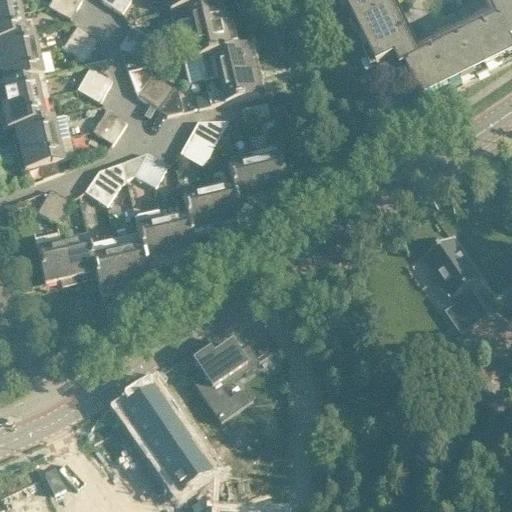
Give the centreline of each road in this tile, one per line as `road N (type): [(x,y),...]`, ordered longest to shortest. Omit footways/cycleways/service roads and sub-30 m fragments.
road 1 (tertiary): [(267,278),(511,112)]
road 2 (tertiary): [(56,422),(267,278)]
road 3 (unclassified): [(297,511),(307,360),(297,325),(267,278)]
road 4 (residential): [(56,422),(0,298)]
